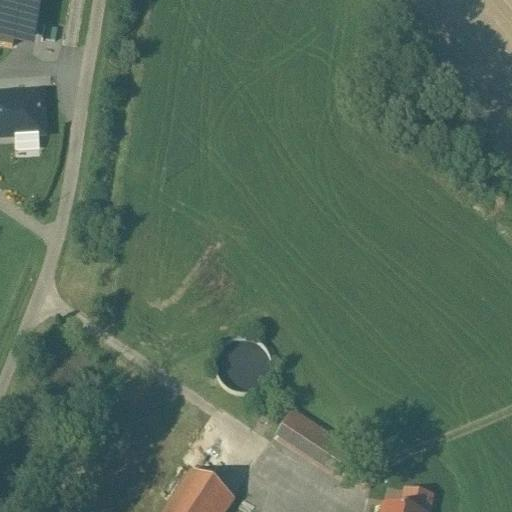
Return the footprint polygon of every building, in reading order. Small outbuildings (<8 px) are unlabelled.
[(0,0),(0,45),(12,47),(19,0),(0,0)] [(40,0),(19,0),(12,47),(32,50),(40,0)] [(40,97),(0,98),(0,138),(42,137),(40,97)] [(250,394),(257,390),(263,383),(266,374),(266,365),(263,357),(257,350),(250,346),(242,344),(234,345),(226,348),(220,353),(216,361),(214,368),(215,377),(218,384),(224,390),(232,395),(241,396),(250,394)] [(226,511),(233,502),(178,465),(203,428),(177,410),(131,477),(170,503),(163,511),(226,511)] [(293,411),(275,438),(341,480),(358,453),(293,411)] [(133,511),(99,489),(83,511),(133,511)] [(400,511),(395,511),(383,509),(382,511),(426,511),(430,500),(405,494),(400,511)]
